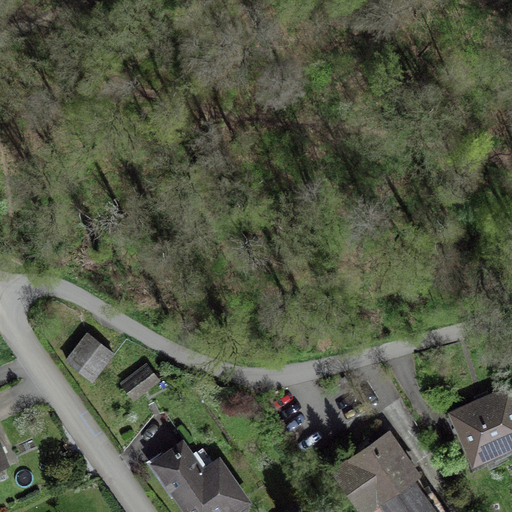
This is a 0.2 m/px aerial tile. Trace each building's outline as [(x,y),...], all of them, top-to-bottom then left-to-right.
[(89,332),(67,359),(92,380),(114,353),(89,332)] [(148,366),(124,384),(133,395),(157,378),(148,366)] [(511,440),(511,404),(507,393),(456,416),(474,457),(511,440)] [(437,511),(385,438),(336,472),(364,511),(437,511)] [(205,478),(184,451),(157,471),(188,511),(231,511),(245,502),(220,467),(205,478)]
